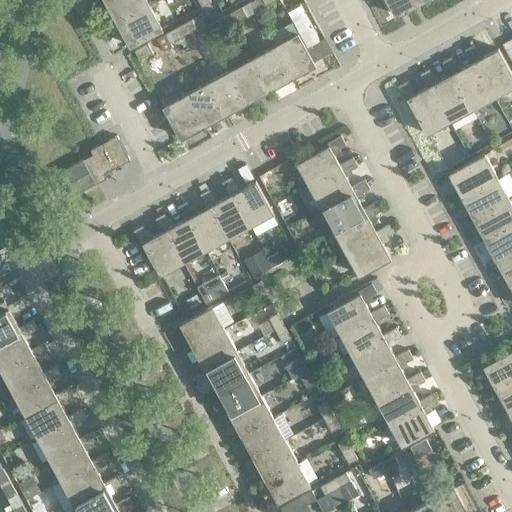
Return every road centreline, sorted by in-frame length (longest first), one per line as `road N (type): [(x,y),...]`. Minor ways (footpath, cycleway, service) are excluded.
road 1 (residential): [(511,493),(427,339),(466,318),(339,90)]
road 2 (residential): [(58,245),(25,264),(27,278),(156,511)]
road 3 (residential): [(203,511),(58,245)]
road 4 (residential): [(93,226),(339,90)]
road 5 (residential): [(5,151),(33,28),(28,0)]
road 6 (residential): [(384,66),(504,0)]
